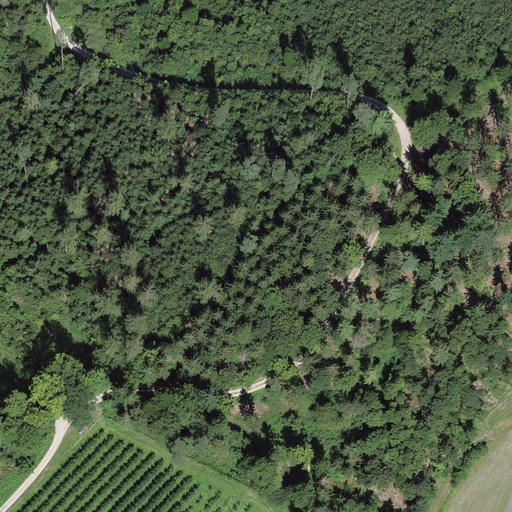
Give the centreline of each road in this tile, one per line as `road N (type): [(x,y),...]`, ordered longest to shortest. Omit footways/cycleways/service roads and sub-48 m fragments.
road 1 (track): [(61,413),(102,393),(237,394),(269,379),(340,312),(403,210),(411,160),(407,127),(381,103),(201,93),(147,82),(59,37),(43,0)]
road 2 (track): [(145,0),(77,14),(0,108)]
road 3 (track): [(511,408),(436,511)]
